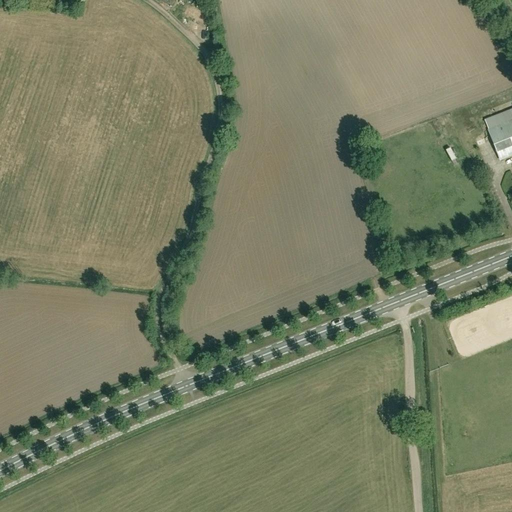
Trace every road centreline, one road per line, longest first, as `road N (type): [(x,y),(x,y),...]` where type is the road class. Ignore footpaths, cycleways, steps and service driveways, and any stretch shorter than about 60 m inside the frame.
road 1 (secondary): [(0,472),(192,384),(511,256)]
road 2 (track): [(419,511),(406,319),(397,302)]
